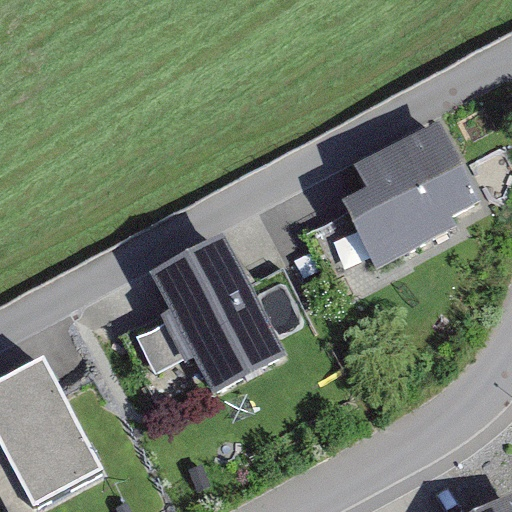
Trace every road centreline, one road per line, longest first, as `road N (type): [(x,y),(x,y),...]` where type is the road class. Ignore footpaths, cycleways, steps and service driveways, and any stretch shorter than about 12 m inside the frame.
road 1 (residential): [(511,62),(0,331)]
road 2 (residential): [(511,358),(474,408),(305,511)]
